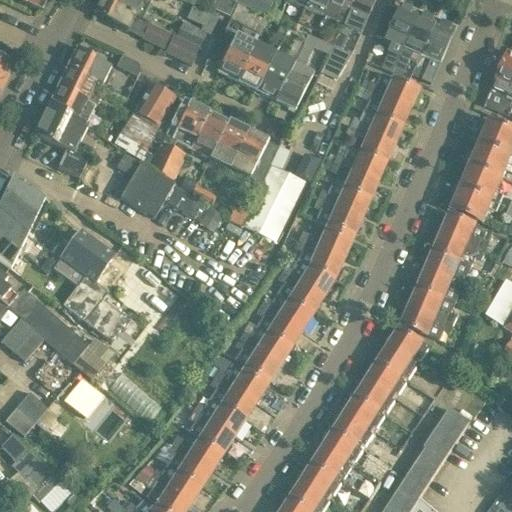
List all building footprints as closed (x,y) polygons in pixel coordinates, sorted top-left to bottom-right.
[(46,0),(18,0),(41,11),(46,0)] [(128,33),(134,19),(100,0),(99,0),(94,13),(128,33)] [(144,16),(148,7),(134,0),(100,0),(134,19),(148,25),(150,26),(153,21),(144,16)] [(215,0),(210,11),(229,19),(235,5),(225,0),(215,0)] [(227,0),(238,5),(266,17),(273,0),(227,0)] [(284,0),(283,2),(303,11),(304,12),(308,0),(284,0)] [(331,0),(308,0),(304,12),(303,11),(297,23),(296,25),(300,27),(312,32),(316,34),(331,0)] [(331,0),(316,34),(312,32),(310,37),(313,39),(328,46),(331,48),(334,42),(327,39),(331,30),(338,33),(340,34),(354,0),(331,0)] [(351,32),(360,36),(375,0),(354,0),(340,34),(338,33),(334,42),(331,48),(333,48),(342,53),(351,32)] [(268,19),(266,17),(238,5),(230,21),(260,36),(268,19)] [(200,32),(205,35),(209,37),(218,18),(192,6),(186,20),(202,28),(200,32)] [(392,46),(381,70),(391,75),(393,69),(416,15),(398,7),(397,11),(386,6),(374,38),(392,46)] [(435,23),(416,15),(393,69),(403,74),(411,54),(419,58),(435,23)] [(284,18),(281,26),(288,28),(298,33),(300,27),(296,25),(297,23),(284,18)] [(224,34),(234,39),(216,74),(237,84),(256,48),(256,47),(254,46),(258,38),(230,23),(224,34)] [(435,23),(419,58),(411,77),(416,79),(420,70),(420,69),(424,60),(429,62),(420,81),(430,86),(454,31),(435,23)] [(198,51),(205,35),(200,32),(183,24),(175,39),(198,51)] [(141,40),(163,51),(170,37),(150,26),(148,25),(141,40)] [(281,43),(283,39),(288,28),(281,26),(280,25),(274,39),(281,43)] [(307,36),(304,43),(275,103),(294,113),(313,75),(303,71),(313,51),(328,58),(333,48),(331,48),(328,46),(313,39),(310,37),(307,36)] [(198,51),(175,39),(172,37),(165,54),(190,67),(198,51)] [(257,94),(275,103),(304,43),(300,42),(298,41),(297,41),(295,42),(293,43),(292,43),(291,45),(290,45),(283,60),(275,56),(257,94)] [(275,56),(256,47),(256,48),(237,84),(257,94),(275,56)] [(350,56),(342,53),(333,48),(328,58),(320,75),(336,83),(350,56)] [(76,49),(67,69),(103,91),(112,71),(76,49)] [(508,119),(511,110),(511,55),(508,54),(492,91),(485,109),(508,119)] [(116,68),(136,80),(139,75),(139,69),(136,66),(122,58),(116,68)] [(0,84),(4,87),(14,67),(0,60),(0,84)] [(58,86),(95,107),(103,91),(67,69),(58,86)] [(370,84),(366,92),(409,111),(418,92),(380,76),(375,86),(370,84)] [(366,92),(370,84),(364,81),(360,89),(366,92)] [(58,86),(50,104),(85,127),(95,107),(58,86)] [(132,116),(156,131),(175,100),(150,86),(132,116)] [(401,129),(409,111),(366,92),(363,100),(368,102),(364,113),(401,129)] [(86,129),(85,127),(50,104),(34,136),(66,152),(57,170),(78,180),(87,162),(92,152),(79,145),(86,129)] [(208,114),(188,105),(170,141),(189,151),(196,137),(208,114)] [(353,120),(350,128),(393,148),(401,129),(364,113),(359,123),(353,120)] [(228,124),(208,114),(196,137),(189,151),(209,160),(228,124)] [(156,131),(132,116),(113,148),(137,164),(156,131)] [(511,131),(490,122),(480,145),(511,159),(511,131)] [(209,160),(230,171),(248,134),(228,124),(209,160)] [(385,166),(393,148),(350,128),(346,137),(352,139),(347,149),(385,166)] [(266,143),(248,134),(230,171),(249,180),(260,186),(279,149),(266,143)] [(148,171),(139,166),(119,200),(153,221),(164,203),(198,224),(207,209),(172,189),(174,187),(172,185),(185,157),(160,145),(148,171)] [(511,159),(480,145),(470,167),(502,181),(508,167),(511,168),(511,159)] [(385,166),(347,149),(343,159),(337,157),(334,165),(377,184),(385,166)] [(112,167),(130,178),(138,165),(120,154),(112,167)] [(369,202),(377,184),(334,165),(330,173),(336,175),(331,185),(369,202)] [(470,167),(461,189),(500,206),(503,198),(496,195),(502,181),(470,167)] [(276,246),(305,188),(270,170),(241,227),(276,246)] [(48,206),(44,202),(14,178),(5,197),(40,223),(48,206)] [(196,186),(186,179),(179,189),(190,196),(196,186)] [(361,221),(369,202),(331,185),(327,196),(321,193),(318,201),(361,221)] [(216,198),(195,188),(190,198),(210,208),(216,198)] [(496,215),(500,206),(461,189),(451,212),(482,225),(489,211),(496,215)] [(0,206),(0,216),(27,237),(32,240),(40,223),(5,197),(0,206)] [(352,239),(353,239),(361,221),(318,201),(314,209),(320,212),(315,223),(327,228),(352,239)] [(213,234),(221,219),(207,211),(199,226),(213,234)] [(234,211),(228,223),(240,229),(246,217),(234,211)] [(21,249),(27,237),(0,216),(0,238),(19,254),(23,256),(23,255),(25,251),(21,249)] [(449,216),(441,234),(484,253),(488,245),(483,243),(488,232),(449,216)] [(342,262),(352,239),(327,228),(318,247),(309,243),(311,239),(303,235),(299,243),(342,262)] [(59,260),(51,271),(76,289),(62,308),(83,324),(110,344),(127,322),(101,302),(108,294),(104,291),(94,284),(110,262),(113,258),(80,233),(65,253),(58,247),(52,255),(59,260)] [(441,234),(433,253),(471,269),(476,259),(481,261),(484,253),(441,234)] [(27,257),(23,255),(23,256),(19,254),(0,238),(0,262),(17,277),(27,257)] [(298,262),(334,281),(342,262),(299,243),(296,251),(302,254),(299,262),(298,262)] [(511,246),(503,264),(511,268),(511,246)] [(433,253),(425,271),(468,290),(472,282),(467,280),(471,269),(433,253)] [(47,259),(38,271),(45,276),(54,263),(47,259)] [(323,299),(334,281),(298,262),(293,270),(288,267),(283,274),(323,299)] [(425,271),(417,290),(456,306),(460,296),(465,298),(468,290),(425,271)] [(311,317),(323,299),(283,274),(278,282),(283,285),(277,294),(311,317)] [(0,303),(7,310),(17,299),(3,286),(6,282),(0,276),(0,303)] [(511,285),(506,281),(485,315),(511,333),(511,341),(502,356),(511,362),(511,285)] [(417,290),(409,308),(453,327),(456,319),(451,316),(456,306),(417,290)] [(72,367),(79,359),(88,348),(38,305),(23,291),(17,299),(7,310),(20,321),(43,342),(72,367)] [(301,333),(311,317),(277,294),(271,304),(266,301),(261,308),(301,333)] [(290,350),(301,333),(261,308),(257,315),(250,324),(256,328),(290,350)] [(453,327),(409,308),(401,327),(439,344),(444,333),(449,335),(453,327)] [(24,364),(43,342),(20,321),(0,344),(24,364)] [(279,367),(290,350),(256,328),(250,324),(249,323),(245,328),(241,325),(234,337),(240,341),(279,367)] [(399,331),(388,348),(417,366),(428,349),(399,331)] [(268,384),(279,367),(240,341),(235,349),(240,352),(234,362),(245,369),(268,384)] [(406,383),(417,366),(388,348),(378,364),(406,383)] [(97,374),(79,359),(72,367),(90,382),(97,374)] [(406,383),(378,364),(367,381),(395,400),(406,383)] [(220,373),(215,380),(255,405),(268,384),(245,369),(242,373),(231,366),(225,376),(220,373)] [(422,371),(416,367),(413,372),(419,376),(422,371)] [(127,371),(109,391),(122,402),(140,383),(127,371)] [(244,422),(255,405),(215,380),(211,387),(216,391),(209,400),(244,422)] [(384,417),(395,400),(367,381),(356,398),(384,417)] [(63,404),(84,422),(102,399),(81,382),(63,404)] [(29,395),(16,409),(33,427),(47,411),(29,395)] [(511,415),(511,399),(510,397),(502,408),(511,415)] [(373,434),(384,417),(356,398),(345,415),(373,434)] [(233,439),(244,422),(209,400),(203,409),(198,406),(194,413),(233,439)] [(23,439),(33,427),(16,409),(4,424),(23,439)] [(222,456),(233,439),(194,413),(189,421),(194,424),(188,434),(222,456)] [(469,424),(452,413),(446,422),(463,433),(469,424)] [(345,415),(334,432),(363,450),(373,434),(345,415)] [(457,443),(463,433),(446,422),(440,431),(457,443)] [(451,452),(457,443),(440,431),(434,440),(451,452)] [(352,467),(354,464),(362,452),(363,450),(334,432),(323,449),(352,467)] [(212,472),(222,456),(188,434),(182,443),(177,440),(172,447),(212,472)] [(24,482),(31,490),(28,495),(38,505),(39,503),(47,511),(52,511),(71,494),(56,479),(53,479),(40,466),(42,465),(12,436),(0,449),(15,465),(11,470),(23,482),(24,482)] [(445,461),(451,452),(434,440),(428,450),(429,451),(445,461)] [(201,489),(212,472),(172,447),(167,454),(172,458),(166,467),(201,489)] [(341,484),(342,483),(352,467),(323,449),(312,466),(341,484)] [(439,470),(445,461),(429,451),(423,460),(439,470)] [(381,482),(389,470),(362,452),(354,464),(381,482)] [(433,479),(439,470),(423,460),(417,469),(433,479)] [(190,506),(201,489),(166,467),(160,477),(144,466),(139,473),(190,506)] [(341,484),(312,466),(301,483),(330,501),(341,484)] [(342,483),(369,501),(379,486),(352,467),(342,483)] [(427,488),(433,479),(417,469),(411,477),(427,488)] [(161,511),(186,511),(190,506),(139,473),(135,480),(151,491),(145,500),(155,508),(161,511)] [(421,497),(427,488),(411,477),(406,486),(421,497)] [(309,511),(322,511),(330,501),(301,483),(291,500),(309,511)] [(415,505),(421,497),(406,486),(400,495),(415,505)] [(511,493),(507,490),(500,500),(511,509),(511,493)] [(405,511),(410,511),(415,505),(400,495),(394,504),(405,511)] [(78,504),(71,497),(65,503),(72,510),(78,504)] [(309,511),(291,500),(282,511),(309,511)] [(434,511),(419,500),(415,505),(410,511),(434,511)] [(511,511),(511,509),(500,500),(492,511),(511,511)] [(123,511),(112,501),(105,508),(109,511),(123,511)] [(125,511),(161,511),(155,508),(152,511),(141,503),(134,510),(130,507),(125,511)]
